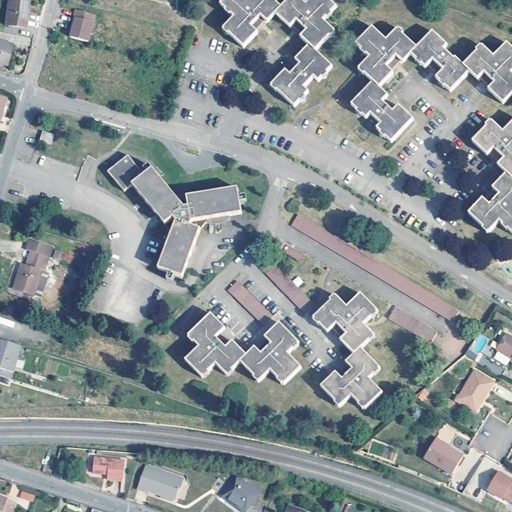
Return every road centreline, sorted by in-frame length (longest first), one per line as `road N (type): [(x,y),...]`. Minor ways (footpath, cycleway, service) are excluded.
road 1 (residential): [(511,302),(314,179),(27,91)]
road 2 (residential): [(0,468),(133,511)]
